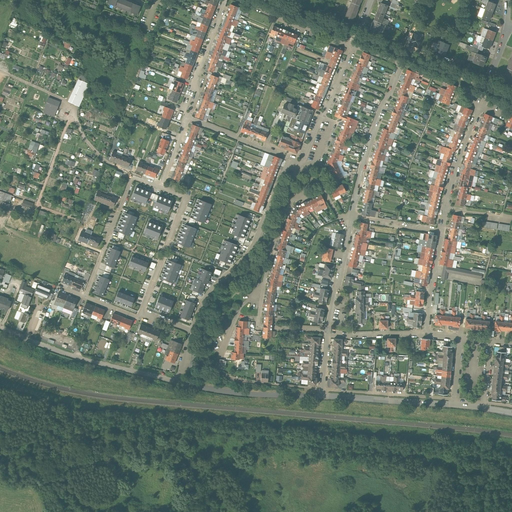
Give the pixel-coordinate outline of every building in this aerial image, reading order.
[(140,6),(124,0),(109,0),(108,3),(113,5),(116,6),(118,7),(121,8),(124,9),(126,10),(129,11),(131,12),(137,15),(140,6)] [(488,1),(484,10),(492,13),(495,5),(488,1)] [(215,6),(205,2),(204,4),(208,6),(206,10),(213,13),(215,6)] [(359,5),(351,2),(345,17),(353,20),(355,14),(356,14),(357,11),(356,11),(359,5)] [(387,6),(381,3),(377,12),(384,14),(387,6)] [(238,7),(230,5),(228,11),(235,14),(238,7)] [(213,13),(206,10),(205,15),(201,13),(200,15),(210,19),(213,13)] [(492,13),(484,10),(481,18),(489,21),(492,13)] [(235,14),(228,11),(226,16),(233,20),(235,14)] [(384,14),(377,12),(373,20),(380,23),(387,26),(388,21),(383,18),(384,14)] [(210,19),(200,15),(200,16),(199,18),(198,22),(201,24),(207,26),(210,19)] [(233,20),(226,16),(225,16),(223,22),(231,25),(234,26),(236,27),(238,21),(233,20)] [(380,23),(373,20),(370,29),(377,31),(380,23)] [(201,24),(198,22),(196,27),(195,29),(205,33),(207,26),(201,24)] [(231,25),(223,22),(221,28),(228,31),(231,32),(232,32),(234,26),(231,25)] [(279,28),(273,26),(270,33),(276,36),(279,28)] [(228,31),(221,28),(219,34),(226,37),(227,35),(229,36),(231,32),(228,31)] [(283,30),(279,28),(276,36),(274,40),(280,43),(285,30),(283,29),(283,30)] [(205,33),(195,29),(194,31),(192,35),(196,37),(202,39),(205,33)] [(288,31),(285,30),(280,43),(286,45),(287,43),(287,44),(288,40),(291,33),(288,32),(288,31)] [(495,33),(488,30),(484,38),(492,40),(495,33)] [(291,33),(288,40),(287,44),(288,44),(288,46),(292,47),(294,44),(293,43),(293,42),(294,43),(297,35),(291,33)] [(416,35),(413,34),(410,42),(409,44),(417,48),(423,35),(417,33),(416,35)] [(226,37),(219,34),(216,40),(217,40),(224,43),(227,44),(229,45),(231,39),(226,37)] [(192,35),(190,40),(191,40),(190,42),(200,46),(202,39),(196,37),(192,35)] [(492,40),(484,38),(481,46),(489,49),(492,40)] [(224,43),(217,40),(214,46),(222,49),(224,43)] [(449,45),(440,41),(436,51),(445,55),(449,45)] [(200,46),(190,42),(189,45),(188,45),(187,49),(191,50),(197,53),(200,46)] [(474,47),(460,42),(458,46),(472,51),(474,47)] [(222,49),(214,46),(212,52),(220,55),(224,56),(224,57),(227,51),(222,49)] [(335,48),(332,47),(330,51),(329,53),(332,54),(340,57),(342,51),(335,48)] [(197,53),(191,50),(189,55),(185,53),(185,55),(195,59),(197,53)] [(220,55),(212,52),(210,58),(217,61),(220,55)] [(370,55),(363,52),(361,56),(360,58),(368,61),(370,55)] [(340,57),(332,54),(329,53),(328,56),(331,57),(330,60),(337,63),(340,57)] [(486,56),(477,53),(475,57),(470,55),(468,60),(483,66),(486,56)] [(195,59),(185,55),(184,57),(187,59),(186,63),(192,66),(195,59)] [(217,61),(210,58),(208,63),(208,64),(215,67),(217,61)] [(368,61),(360,58),(359,61),(358,64),(363,66),(363,67),(368,68),(369,69),(370,67),(370,66),(370,65),(371,63),(371,62),(368,61)] [(337,63),(330,60),(328,66),(335,69),(337,63)] [(186,63),(182,62),(179,69),(189,72),(192,66),(186,63)] [(215,67),(208,64),(208,63),(207,63),(205,70),(213,73),(215,67)] [(363,66),(358,64),(356,63),(355,67),(354,67),(353,69),(361,72),(363,67),(363,66)] [(328,66),(324,64),(322,70),(333,74),(335,69),(328,66)] [(333,74),(322,70),(318,68),(317,72),(320,73),(319,76),(323,77),(330,80),(333,74)] [(511,81),(511,70),(507,68),(505,74),(504,74),(503,77),(504,77),(501,83),(510,87),(511,81)] [(189,72),(179,69),(179,71),(182,72),(180,77),(187,79),(189,72)] [(361,72),(353,69),(352,72),(353,72),(351,75),(359,78),(361,72)] [(418,74),(407,70),(404,76),(412,79),(415,80),(418,81),(419,82),(420,79),(416,78),(418,74)] [(211,75),(208,81),(216,84),(219,85),(220,82),(221,79),(218,78),(219,76),(215,75),(215,76),(211,75)] [(359,78),(351,75),(349,81),(356,84),(359,78)] [(222,78),(219,76),(218,78),(221,79),(220,82),(233,87),(234,86),(235,83),(230,81),(226,79),(222,78)] [(412,79),(404,76),(403,79),(402,82),(409,85),(413,86),(414,82),(415,80),(412,79)] [(330,80),(323,77),(320,83),(328,86),(330,80)] [(183,84),(175,80),(173,84),(175,85),(172,90),(180,93),(183,84)] [(89,85),(78,81),(68,103),(79,108),(89,85)] [(216,84),(208,81),(206,87),(213,90),(216,84)] [(356,84),(349,81),(346,87),(354,90),(357,91),(360,85),(356,84)] [(328,86),(320,83),(317,82),(316,85),(315,88),(318,89),(326,92),(327,90),(328,86)] [(409,85),(402,82),(401,84),(400,88),(407,91),(410,92),(411,89),(413,86),(409,85)] [(456,87),(449,84),(446,90),(453,93),(456,87)] [(7,96),(8,91),(10,92),(11,86),(4,85),(1,95),(7,96)] [(213,90),(206,87),(204,93),(211,96),(212,96),(211,95),(213,90)] [(354,90),(346,87),(344,93),(351,96),(354,90)] [(407,91),(400,88),(397,94),(400,95),(410,99),(412,95),(411,95),(413,93),(410,92),(407,91)] [(326,92),(318,89),(316,95),(323,98),(325,94),(326,92)] [(180,93),(172,90),(170,96),(169,96),(167,99),(176,103),(180,93)] [(453,93),(446,90),(444,96),(451,99),(453,93)] [(211,96),(204,93),(202,99),(209,102),(212,103),(214,99),(215,97),(212,96),(211,96)] [(351,96),(344,93),(342,99),(349,101),(351,96)] [(451,99),(444,96),(440,94),(438,101),(441,102),(449,105),(451,99)] [(323,98),(316,95),(313,101),(321,104),(323,98)] [(410,99),(400,95),(398,101),(405,104),(408,105),(410,99)] [(60,103),(49,99),(43,113),(54,117),(60,103)] [(209,102),(202,99),(199,104),(207,108),(207,107),(210,109),(211,106),(215,108),(217,108),(217,107),(211,105),(212,103),(209,102)] [(349,101),(342,99),(340,102),(339,104),(347,107),(349,101)] [(321,104),(313,101),(312,103),(309,102),(308,105),(318,110),(321,104)] [(405,104),(398,101),(395,106),(403,109),(405,104)] [(289,104),(285,102),(282,111),(281,113),(286,115),(308,123),(313,111),(298,105),(296,109),(292,107),(293,105),(289,103),(289,104)] [(207,108),(199,104),(199,105),(198,108),(197,110),(205,114),(207,108)] [(347,107),(339,104),(338,107),(337,110),(344,113),(347,114),(350,108),(347,107)] [(403,109),(395,106),(394,110),(393,110),(392,112),(400,115),(400,116),(403,117),(405,113),(404,113),(405,111),(405,110),(403,109)] [(464,107),(461,106),(459,112),(462,114),(469,117),(472,110),(464,108),(464,107)] [(173,110),(165,107),(163,111),(164,111),(162,117),(169,120),(173,110)] [(205,114),(197,110),(195,117),(202,120),(202,119),(206,121),(207,118),(208,115),(205,114)] [(344,113),(337,110),(335,114),(334,116),(345,120),(346,117),(347,114),(344,113)] [(400,115),(392,112),(391,114),(392,115),(390,118),(398,121),(401,122),(400,122),(401,120),(403,117),(400,116),(400,115)] [(469,117),(462,114),(459,112),(457,115),(458,116),(456,118),(457,118),(460,119),(467,123),(468,120),(469,117)] [(492,117),(485,114),(482,120),(490,123),(492,117)] [(308,123),(286,115),(283,122),(280,130),(302,139),(308,123)] [(162,117),(159,116),(158,118),(159,118),(157,121),(159,122),(157,126),(166,129),(169,120),(162,117)] [(346,117),(345,120),(344,123),(356,128),(358,122),(346,117)] [(398,121),(390,118),(388,124),(395,127),(398,121)] [(467,123),(460,119),(457,118),(454,124),(455,124),(465,128),(466,125),(467,123)] [(246,120),(244,123),(243,124),(240,132),(247,134),(249,126),(251,123),(251,122),(246,120)] [(490,123),(482,120),(481,123),(480,123),(479,126),(487,129),(490,123)] [(256,125),(253,124),(251,123),(249,126),(247,134),(250,135),(250,136),(252,137),(255,129),(256,126),(256,125)] [(356,128),(344,123),(342,126),(341,128),(349,132),(349,131),(353,133),(356,128)] [(199,127),(192,124),(189,131),(197,133),(199,127)] [(395,127),(388,124),(386,130),(390,132),(393,133),(396,135),(399,128),(395,127)] [(465,128),(455,124),(453,126),(454,127),(452,130),(454,131),(455,131),(462,134),(465,128)] [(259,127),(257,126),(256,129),(255,129),(252,137),(255,138),(255,137),(258,139),(261,131),(263,128),(259,127)] [(487,129),(479,126),(478,128),(479,128),(477,132),(485,135),(487,129)] [(349,132),(341,128),(340,131),(339,134),(349,138),(349,139),(349,138),(352,133),(349,132)] [(390,132),(386,130),(383,128),(380,135),(388,138),(391,139),(392,135),(393,133),(390,132)] [(36,132),(35,137),(43,139),(46,131),(41,129),(40,133),(36,132)] [(454,131),(452,130),(451,132),(450,136),(453,137),(460,140),(461,138),(462,134),(455,131),(454,131)] [(197,133),(189,131),(187,136),(194,139),(197,133)] [(261,131),(258,139),(264,141),(267,133),(261,131)] [(485,135),(477,132),(475,137),(475,138),(483,141),(485,135)] [(349,138),(339,134),(337,138),(336,140),(344,143),(345,140),(348,141),(349,138)] [(388,138),(380,135),(378,141),(386,144),(390,145),(393,140),(391,139),(388,138)] [(194,139),(187,136),(187,137),(185,142),(192,145),(195,146),(196,144),(198,141),(194,139)] [(289,138),(286,137),(286,138),(282,136),(278,146),(296,153),(300,143),(295,141),(289,139),(289,138)] [(453,137),(450,136),(448,139),(445,138),(444,140),(450,143),(458,146),(459,143),(460,140),(453,137)] [(483,141),(475,138),(475,137),(473,136),(472,139),(471,143),(478,146),(481,140),(482,141),(483,141)] [(168,142),(162,139),(157,152),(163,155),(168,142)] [(344,143),(336,140),(335,143),(334,146),(341,149),(342,149),(344,150),(346,151),(348,145),(344,143)] [(458,146),(450,143),(444,140),(443,143),(447,144),(445,148),(446,148),(453,151),(455,152),(458,146)] [(386,144),(378,141),(377,144),(376,146),(383,150),(384,149),(387,150),(389,145),(386,144)] [(192,145),(185,142),(182,148),(183,148),(190,151),(193,152),(195,149),(194,149),(195,146),(192,145)] [(478,146),(471,143),(468,149),(476,152),(479,153),(480,153),(483,148),(478,146)] [(341,149),(334,146),(333,149),(332,149),(331,152),(339,155),(341,149)] [(383,150),(376,146),(375,149),(374,152),(385,156),(387,150),(384,149),(383,150)] [(445,148),(441,146),(439,153),(441,153),(444,154),(444,155),(451,157),(453,151),(446,148),(445,148)] [(190,151),(183,148),(180,154),(188,157),(191,158),(194,152),(193,152),(190,151)] [(476,152),(468,149),(467,152),(466,154),(473,157),(476,159),(478,155),(478,154),(479,153),(476,152)] [(116,153),(113,151),(109,160),(119,164),(122,156),(116,154),(116,153)] [(339,155),(331,152),(330,154),(331,154),(329,158),(337,161),(339,155)] [(385,156),(374,152),(372,159),(380,160),(383,161),(384,161),(385,156)] [(129,155),(126,154),(125,154),(123,153),(122,156),(119,164),(128,167),(131,159),(128,157),(129,155)] [(444,154),(441,153),(440,156),(439,160),(442,161),(450,163),(451,161),(450,161),(451,157),(444,155),(444,154)] [(188,157),(180,154),(178,160),(186,163),(189,164),(191,158),(188,157)] [(473,157),(466,154),(465,157),(464,160),(471,163),(473,157)] [(274,156),(270,155),(268,161),(272,162),(279,165),(279,166),(282,159),(274,156)] [(337,161),(329,158),(327,163),(330,169),(337,165),(336,163),(337,161)] [(380,160),(372,159),(371,162),(370,165),(379,166),(379,167),(382,167),(382,165),(383,164),(382,164),(383,161),(383,162),(383,161),(380,160)] [(439,160),(437,159),(435,165),(436,165),(440,167),(447,169),(449,166),(450,163),(442,161),(439,160)] [(186,163),(178,160),(176,166),(183,169),(186,163)] [(230,166),(235,168),(238,163),(232,160),(230,166)] [(471,163),(464,160),(463,162),(462,164),(461,167),(472,169),(472,167),(474,168),(474,166),(475,165),(471,163)] [(143,163),(139,162),(136,170),(145,174),(148,167),(142,164),(143,163)] [(279,165),(272,162),(269,168),(277,171),(279,166),(279,165)] [(337,165),(330,169),(333,174),(340,171),(344,172),(344,170),(343,170),(343,167),(337,165)] [(379,166),(370,165),(370,167),(369,171),(377,173),(381,174),(384,174),(385,168),(382,167),(379,167),(379,166)] [(440,167),(436,165),(435,171),(438,172),(438,173),(445,175),(447,169),(440,167)] [(183,169),(176,166),(174,172),(181,175),(183,169)] [(154,168),(154,169),(148,167),(145,174),(154,177),(158,169),(154,168)] [(472,169),(461,167),(461,169),(461,170),(460,173),(468,175),(472,176),(473,176),(474,170),(472,169)] [(277,171),(269,168),(267,174),(274,177),(277,171)] [(181,175),(174,172),(173,171),(171,178),(179,181),(181,175)] [(340,171),(333,174),(336,180),(339,179),(343,177),(340,171)] [(377,173),(369,171),(368,177),(376,179),(379,180),(380,180),(381,174),(377,173)] [(445,175),(438,173),(438,172),(435,171),(434,171),(432,178),(433,178),(436,179),(443,181),(445,175)] [(274,177),(267,174),(264,173),(263,176),(266,177),(265,180),(272,183),(274,177)] [(468,175),(460,173),(459,179),(470,182),(471,178),(472,176),(468,175)] [(443,181),(436,179),(433,178),(432,181),(431,185),(434,186),(434,185),(442,187),(443,185),(443,181)] [(265,180),(262,179),(261,181),(259,185),(262,186),(270,189),(272,183),(265,180)] [(470,182),(459,179),(458,183),(457,186),(460,186),(467,188),(470,188),(472,182),(470,182)] [(374,185),(366,183),(365,186),(366,186),(365,189),(373,191),(377,192),(378,186),(377,185),(375,185),(374,185)] [(342,185),(336,188),(340,195),(346,192),(342,185)] [(442,187),(434,185),(434,186),(431,185),(429,191),(433,192),(441,193),(441,190),(442,190),(442,187)] [(270,189),(262,186),(260,192),(268,195),(270,189)] [(136,200),(140,189),(136,187),(131,198),(136,200)] [(340,195),(336,188),(330,190),(334,198),(335,200),(339,199),(341,198),(340,195)] [(136,200),(141,202),(145,190),(140,189),(136,200)] [(150,192),(145,190),(141,202),(145,204),(150,192)] [(441,193),(433,192),(429,191),(427,190),(426,193),(429,194),(428,197),(431,198),(439,199),(441,193)] [(0,191),(0,201),(9,204),(12,196),(0,191)] [(101,192),(97,191),(94,199),(103,203),(106,196),(107,193),(102,191),(101,192)] [(268,195),(260,192),(259,195),(258,198),(265,201),(268,195)] [(466,194),(458,192),(457,198),(465,200),(468,200),(468,198),(469,195),(466,194)] [(321,195),(315,198),(318,205),(319,205),(321,208),(322,207),(323,206),(326,205),(327,205),(326,202),(324,202),(321,195)] [(112,198),(106,196),(103,203),(113,207),(116,198),(112,197),(112,198)] [(154,207),(159,209),(163,197),(158,196),(154,207)] [(163,210),(168,199),(163,197),(159,209),(163,210)] [(431,198),(428,197),(428,198),(428,201),(427,203),(430,204),(438,206),(439,199),(431,198)] [(265,201),(258,198),(256,204),(263,206),(265,201)] [(315,198),(309,201),(313,208),(312,208),(315,211),(316,212),(321,209),(321,208),(319,205),(318,205),(315,198)] [(465,200),(457,198),(456,202),(455,205),(458,205),(463,206),(465,200)] [(172,201),(168,199),(163,210),(168,212),(172,201)] [(21,205),(31,209),(33,204),(23,200),(21,205)] [(198,205),(209,209),(211,204),(200,200),(198,205)] [(0,210),(7,213),(9,204),(0,201),(0,210)] [(309,201),(306,202),(303,203),(307,211),(312,208),(313,208),(309,201)] [(303,203),(301,204),(301,205),(298,206),(301,213),(304,216),(309,213),(307,211),(303,203)] [(430,204),(427,203),(427,206),(426,206),(425,209),(428,210),(437,212),(437,209),(438,206),(430,204)] [(263,206),(256,204),(253,210),(261,213),(263,206)] [(298,206),(295,204),(291,213),(298,217),(299,215),(301,213),(298,206)] [(198,205),(196,209),(207,214),(209,209),(198,205)] [(370,210),(363,208),(361,215),(369,217),(369,216),(374,217),(375,211),(370,210)] [(206,218),(207,214),(196,209),(194,214),(206,218)] [(437,212),(428,210),(425,209),(425,213),(424,216),(427,216),(435,218),(436,214),(437,212)] [(137,217),(126,213),(124,218),(135,222),(137,217)] [(298,217),(291,213),(289,216),(287,218),(295,222),(298,217)] [(206,218),(194,214),(193,219),(204,223),(206,218)] [(237,220),(248,225),(250,220),(239,215),(237,220)] [(461,217),(456,215),(453,215),(452,218),(452,221),(459,223),(463,223),(467,224),(467,221),(463,220),(464,217),(461,217)] [(435,218),(427,216),(425,222),(433,224),(435,218)] [(135,222),(124,218),(122,222),(133,227),(135,222)] [(295,222),(287,218),(286,221),(287,221),(285,224),(293,228),(296,229),(297,227),(298,224),(295,222)] [(235,225),(247,229),(248,225),(237,220),(235,225)] [(459,223),(452,221),(450,227),(458,229),(461,230),(461,229),(462,226),(463,223),(459,223)] [(133,227),(122,222),(120,227),(131,231),(133,227)] [(153,224),(148,222),(144,233),(148,235),(153,224)] [(367,224),(360,223),(359,227),(358,226),(358,229),(366,231),(367,224)] [(153,224),(148,235),(153,237),(157,225),(153,224)] [(293,228),(285,224),(284,228),(283,228),(282,230),(290,233),(293,235),(295,232),(294,231),(296,229),(293,228)] [(157,225),(153,237),(158,239),(162,227),(157,225)] [(196,229),(185,225),(183,229),(194,234),(196,229)] [(233,229),(245,234),(247,229),(235,225),(233,229)] [(131,231),(120,227),(118,231),(130,236),(131,231)] [(458,229),(450,227),(449,233),(457,235),(459,236),(460,233),(461,230),(458,229)] [(194,234),(183,229),(181,234),(193,238),(194,234)] [(245,234),(233,229),(232,234),(243,238),(245,234)] [(366,231),(358,229),(357,232),(358,232),(357,235),(363,237),(366,238),(368,238),(368,235),(365,234),(366,231)] [(290,233),(282,230),(281,232),(282,233),(280,236),(288,239),(291,240),(292,238),(293,235),(290,233)] [(85,233),(81,231),(78,240),(87,243),(90,236),(85,234),(85,233)] [(344,235),(336,233),(334,240),(342,242),(344,235)] [(429,234),(424,233),(423,238),(423,240),(425,240),(427,241),(435,242),(436,236),(429,234)] [(457,235),(449,233),(447,239),(447,240),(452,241),(457,242),(458,242),(459,239),(461,240),(462,236),(459,236),(457,235)] [(52,234),(50,241),(59,243),(61,236),(52,234)] [(193,238),(181,234),(180,238),(191,243),(193,238)] [(363,237),(357,235),(355,235),(353,241),(361,243),(361,242),(365,243),(366,238),(363,237)] [(96,238),(90,236),(87,243),(97,247),(100,239),(96,237),(96,238)] [(288,239),(280,236),(279,239),(278,242),(286,245),(288,239)] [(191,243),(180,238),(178,243),(189,248),(191,243)] [(452,241),(447,240),(447,239),(444,239),(443,245),(451,247),(454,247),(456,248),(457,242),(452,241)] [(342,242),(334,240),(333,246),(341,248),(342,242)] [(435,242),(427,241),(425,240),(424,243),(419,243),(418,245),(426,247),(434,249),(435,242)] [(224,246),(236,251),(238,246),(226,241),(224,246)] [(286,245),(278,242),(277,244),(277,245),(276,248),(278,249),(286,251),(289,252),(291,246),(286,245)] [(451,247),(443,245),(442,249),(441,251),(452,254),(454,247),(451,247)] [(233,255),(234,255),(236,251),(224,246),(223,250),(223,251),(233,255)] [(426,247),(423,246),(421,253),(433,255),(434,249),(426,247)] [(360,249),(352,247),(351,250),(352,250),(351,253),(359,255),(364,256),(365,250),(363,250),(360,249)] [(119,251),(112,248),(110,254),(118,257),(120,251),(119,251)] [(325,248),(323,256),(322,260),(330,262),(332,250),(325,248)] [(286,251),(278,249),(276,255),(284,257),(286,251)] [(220,255),(231,259),(233,255),(223,251),(223,250),(222,250),(220,255)] [(452,254),(441,251),(441,254),(440,258),(448,259),(452,260),(453,256),(453,257),(454,254),(452,254)] [(433,255),(421,253),(420,259),(424,259),(432,261),(432,258),(433,255)] [(118,257),(110,254),(107,259),(116,262),(118,257)] [(229,264),(231,259),(220,255),(218,260),(229,264)] [(284,257),(276,255),(275,258),(274,260),(282,263),(283,261),(284,257)] [(137,259),(132,257),(129,265),(134,267),(137,259)] [(448,259),(440,258),(439,264),(443,265),(447,266),(448,259)] [(116,262),(107,259),(105,264),(114,268),(116,262)] [(137,259),(134,267),(139,269),(143,261),(137,259)] [(357,261),(349,259),(348,266),(356,268),(357,261)] [(432,261),(424,259),(420,259),(419,259),(418,265),(422,266),(430,267),(431,263),(432,261)] [(181,265),(169,260),(168,265),(179,270),(181,265)] [(282,263),(274,260),(273,263),(274,263),(273,267),(280,269),(282,263)] [(143,261),(139,269),(145,271),(148,263),(143,261)] [(179,270),(168,265),(166,270),(177,274),(179,270)] [(280,269),(273,267),(271,273),(279,275),(280,269)] [(203,269),(201,275),(209,278),(211,273),(203,269)] [(332,272),(318,269),(317,272),(319,272),(318,276),(331,279),(332,275),(332,274),(332,273),(332,272)] [(68,273),(63,270),(61,273),(64,274),(65,274),(62,282),(71,286),(74,278),(75,275),(68,273)] [(177,274),(166,270),(164,274),(175,279),(177,274)] [(421,272),(418,271),(418,275),(416,274),(416,277),(420,278),(428,280),(429,277),(428,277),(429,273),(421,272)] [(8,284),(11,275),(5,273),(1,285),(6,287),(8,284)] [(279,275),(271,273),(269,279),(276,280),(277,280),(280,281),(282,276),(279,275)] [(175,279),(164,274),(162,279),(173,283),(175,279)] [(209,278),(201,275),(199,280),(205,283),(207,284),(209,278)] [(354,278),(346,276),(344,284),(352,286),(352,284),(357,285),(358,282),(353,281),(354,278)] [(101,277),(98,282),(107,285),(109,280),(101,277)] [(428,280),(420,278),(416,277),(415,277),(414,283),(419,284),(427,286),(427,282),(428,282),(428,280)] [(79,281),(74,278),(71,286),(80,289),(84,281),(80,279),(79,281)] [(195,285),(203,288),(205,283),(199,280),(197,279),(195,285)] [(276,280),(269,279),(269,282),(268,282),(268,285),(276,286),(281,287),(281,281),(280,281),(277,280),(276,280)] [(98,282),(96,287),(105,291),(107,285),(98,282)] [(53,291),(37,285),(34,294),(48,299),(49,296),(51,297),(53,291)] [(203,288),(195,285),(193,290),(201,294),(203,288)] [(276,286),(268,285),(267,288),(268,288),(267,291),(275,292),(278,293),(279,291),(276,290),(276,286)] [(94,293),(103,296),(105,291),(96,287),(94,293)] [(321,289),(318,289),(317,292),(314,292),(313,294),(327,297),(328,290),(321,289)] [(68,296),(58,292),(55,301),(59,302),(59,301),(65,303),(68,296)] [(120,302),(124,294),(118,292),(115,300),(120,302)] [(26,295),(25,294),(25,295),(22,304),(28,306),(31,297),(26,295)] [(126,304),(129,296),(124,294),(120,302),(126,304)] [(327,297),(313,294),(313,297),(319,298),(318,302),(325,304),(327,297)] [(68,296),(65,303),(63,307),(73,311),(77,300),(68,296)] [(135,298),(129,296),(126,304),(131,306),(135,298)] [(160,309),(164,298),(159,296),(155,307),(160,309)] [(11,302),(0,297),(0,308),(7,312),(11,302)] [(164,311),(169,299),(164,298),(160,309),(164,311)] [(423,299),(409,298),(409,300),(415,301),(414,305),(422,306),(423,299)] [(173,301),(169,299),(164,311),(169,313),(173,301)] [(185,306),(193,309),(195,304),(187,301),(185,306)] [(95,307),(85,303),(82,312),(86,313),(85,315),(91,317),(92,314),(95,307)] [(185,306),(182,311),(191,315),(193,309),(185,306)] [(104,311),(95,307),(92,314),(98,316),(97,317),(101,319),(104,311)] [(324,310),(317,308),(316,312),(309,311),(309,314),(323,316),(324,310)] [(191,315),(182,311),(180,317),(188,320),(191,315)] [(363,312),(356,312),(356,319),(359,319),(359,324),(362,324),(365,324),(367,321),(367,312),(363,312)] [(24,313),(20,322),(24,324),(28,315),(24,313)] [(123,318),(113,314),(110,322),(114,324),(114,323),(120,325),(123,318)] [(323,316),(309,314),(308,316),(314,317),(314,322),(321,323),(323,316)] [(272,317),(264,316),(263,327),(263,331),(267,331),(271,331),(271,328),(272,317)] [(385,316),(381,316),(381,321),(379,321),(379,329),(387,329),(387,321),(385,321),(385,316)] [(132,321),(123,318),(120,325),(119,328),(124,330),(125,328),(129,330),(132,321)] [(421,321),(407,319),(407,321),(413,322),(412,327),(420,327),(421,321)] [(150,328),(141,325),(137,333),(141,335),(140,337),(146,339),(147,336),(150,328)] [(160,332),(150,328),(147,336),(146,339),(150,341),(153,339),(156,340),(160,332)] [(319,338),(311,337),(306,337),(306,340),(311,341),(311,343),(311,344),(318,344),(318,345),(319,345),(319,338)] [(395,339),(387,339),(387,347),(389,347),(389,352),(393,352),(393,351),(395,351),(395,339)] [(429,339),(421,339),(421,343),(419,343),(419,345),(418,344),(417,350),(421,351),(421,350),(425,350),(425,347),(426,347),(429,347),(429,339)] [(182,344),(173,341),(172,345),(169,344),(168,346),(167,349),(171,351),(178,354),(182,344)] [(447,341),(444,341),(443,346),(442,352),(451,353),(451,347),(447,346),(447,341)] [(503,347),(503,352),(498,351),(497,357),(497,358),(504,359),(505,359),(506,352),(506,347),(503,347)] [(178,354),(171,351),(168,357),(167,356),(166,360),(174,363),(178,354)] [(317,358),(300,356),(300,360),(302,361),(302,363),(316,364),(316,365),(317,365),(318,358),(317,357),(317,358)] [(341,360),(333,359),(332,359),(331,366),(332,366),(346,367),(346,364),(340,364),(341,360)] [(380,381),(375,381),(375,389),(382,389),(383,375),(380,375),(380,381)] [(315,378),(301,377),(301,379),(308,380),(307,384),(310,384),(312,385),(316,385),(316,378),(315,378)]
